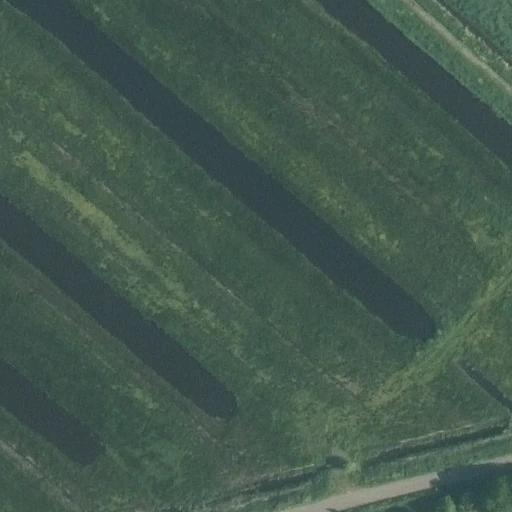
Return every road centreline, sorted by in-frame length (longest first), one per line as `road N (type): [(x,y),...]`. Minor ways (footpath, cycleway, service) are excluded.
road 1 (track): [(511,270),(453,346),(332,443),(341,503)]
road 2 (track): [(511,78),(420,0)]
